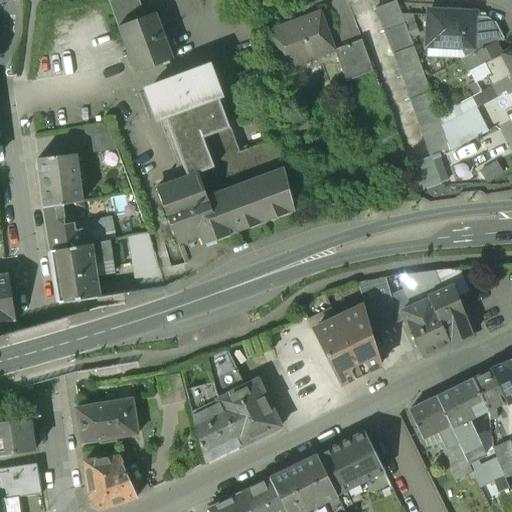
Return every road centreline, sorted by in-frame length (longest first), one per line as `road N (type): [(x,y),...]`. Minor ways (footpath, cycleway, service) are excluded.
road 1 (secondary): [(511,220),(371,243),(0,360)]
road 2 (residential): [(0,87),(65,511)]
road 3 (residential): [(374,404),(143,511)]
road 4 (residential): [(511,338),(374,404)]
road 5 (residential): [(374,404),(427,511)]
